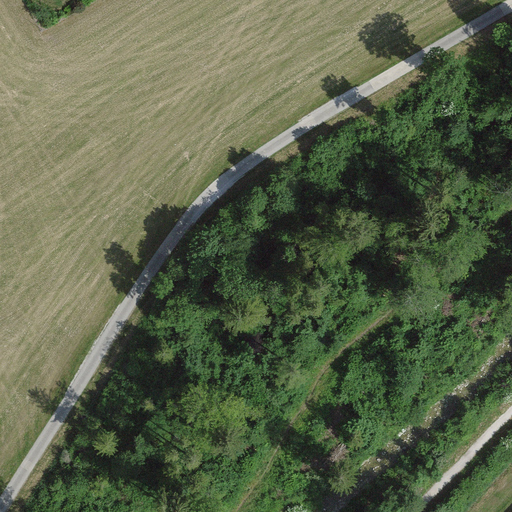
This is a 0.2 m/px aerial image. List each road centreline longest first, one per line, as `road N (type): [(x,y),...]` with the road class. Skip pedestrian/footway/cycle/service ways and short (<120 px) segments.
road 1 (unclassified): [(511,10),(226,192),(52,390),(0,494)]
road 2 (track): [(511,416),(423,511)]
